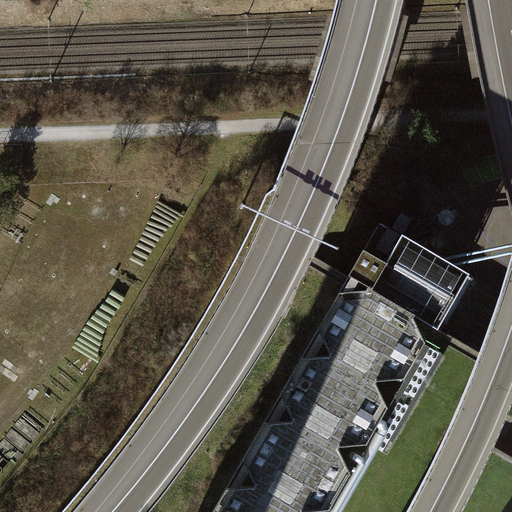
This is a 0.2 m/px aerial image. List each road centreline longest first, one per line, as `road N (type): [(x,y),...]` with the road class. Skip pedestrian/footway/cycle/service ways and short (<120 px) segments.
road 1 (motorway): [(387,0),(330,180),(273,299),(222,386),(127,511)]
road 2 (unknown): [(0,128),(169,118),(247,125)]
road 3 (motorway): [(442,511),(511,358)]
